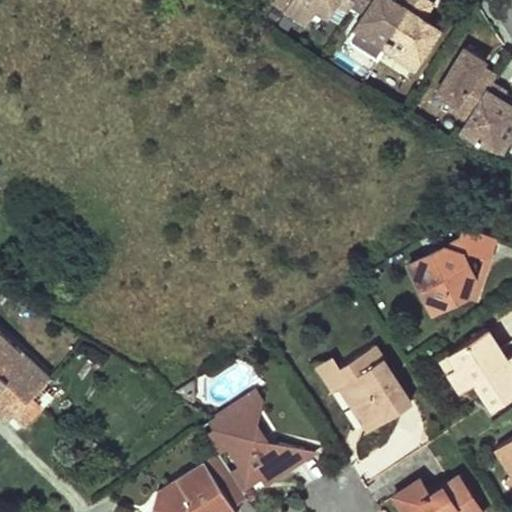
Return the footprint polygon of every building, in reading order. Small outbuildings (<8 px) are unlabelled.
[(354,0),(293,0),(286,12),(306,25),(317,8),(326,13),(335,1),(349,10),(354,0)] [(396,0),(395,3),(390,0),(370,0),(354,28),(384,47),(413,0),(396,0)] [(433,2),(430,0),(413,0),(384,47),(415,68),(439,31),(421,20),(433,2)] [(478,53),(468,46),(440,93),(457,103),(453,112),(466,119),(491,79),(495,71),(486,66),(489,59),(478,53)] [(508,89),(491,79),(466,119),(460,128),(483,142),(508,147),(511,140),(511,100),(504,96),(508,89)] [(457,242),(413,261),(435,307),(467,292),(473,274),(468,262),(459,245),(473,249),(492,255),(498,234),(464,223),(457,242)] [(488,267),(492,255),(473,249),(468,262),(473,274),(467,292),(478,296),(488,267)] [(479,375),(496,401),(511,390),(511,351),(508,355),(500,360),(495,353),(503,347),(488,324),(450,349),(458,362),(450,367),(462,386),(479,375)] [(0,417),(2,419),(6,416),(24,398),(42,378),(0,336),(0,417)] [(389,412),(412,398),(375,341),(340,363),(349,376),(340,382),(364,419),(384,406),(389,412)] [(503,347),(495,353),(500,360),(508,355),(503,347)] [(450,349),(442,354),(450,367),(458,362),(450,349)] [(340,363),(332,351),(316,361),(333,386),(340,382),(349,376),(340,363)] [(260,437),(266,436),(263,433),(272,399),(260,383),(253,387),(261,397),(253,428),(260,437)] [(261,397),(253,387),(207,419),(214,427),(205,433),(215,449),(244,490),(264,476),(270,484),(292,470),(289,466),(310,453),(304,446),(282,442),(273,447),(266,436),(260,437),(253,428),(261,397)] [(24,398),(6,416),(16,426),(34,408),(24,398)] [(384,406),(364,419),(368,426),(389,412),(384,406)] [(207,419),(199,424),(205,433),(214,427),(207,419)] [(511,431),(497,441),(511,462),(511,470),(510,471),(511,474),(511,431)] [(282,442),(266,436),(273,447),(282,442)] [(244,490),(215,449),(205,456),(234,501),(246,494),(244,490)] [(157,502),(155,511),(203,511),(205,508),(213,509),(220,511),(234,501),(205,456),(178,474),(172,505),(157,502)] [(431,491),(421,475),(396,491),(409,511),(431,511),(434,510),(435,511),(478,511),(484,509),(460,473),(431,491)] [(162,485),(157,502),(172,505),(178,474),(162,485)] [(234,501),(220,511),(236,511),(241,509),(234,501)]
